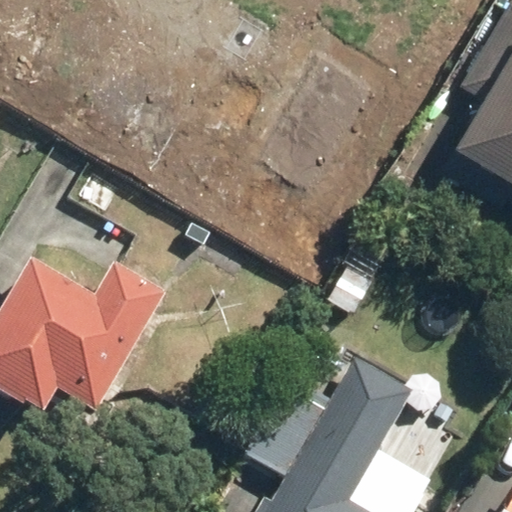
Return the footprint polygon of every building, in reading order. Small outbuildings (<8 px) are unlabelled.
[(0,0),(0,60),(34,81),(83,0),(0,0)] [(511,1),(466,78),(489,91),(458,143),(511,175),(511,1)] [(411,67),(331,17),(242,161),(322,210),(411,67)] [(197,93),(126,51),(85,122),(156,163),(197,93)] [(104,288),(33,250),(0,311),(0,385),(50,412),(63,388),(102,409),(170,283),(121,256),(104,288)] [(273,494),(264,511),(417,511),(436,475),(381,448),(413,384),(357,356),(285,500),(273,494)]
